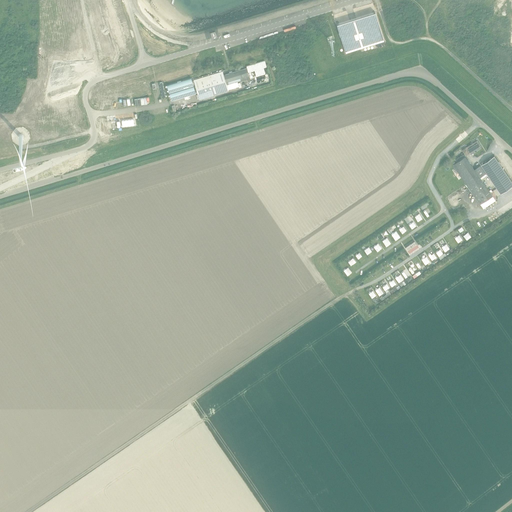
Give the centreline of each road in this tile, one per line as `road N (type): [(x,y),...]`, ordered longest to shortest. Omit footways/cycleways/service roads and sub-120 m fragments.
road 1 (unclassified): [(0,196),(403,73),(428,77),(511,151)]
road 2 (unclassified): [(0,170),(87,147),(94,132),(85,92),(94,81),(359,0)]
road 3 (track): [(356,288),(27,511)]
